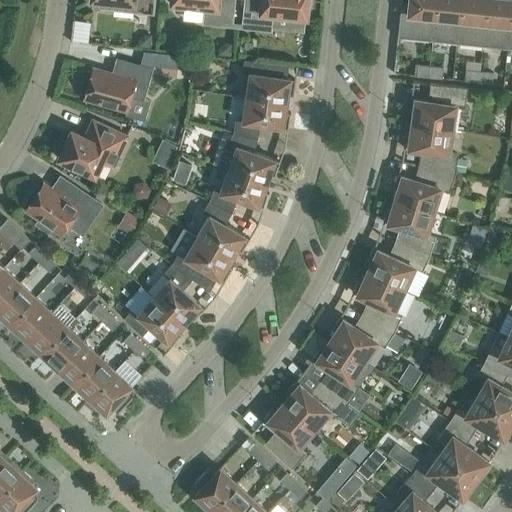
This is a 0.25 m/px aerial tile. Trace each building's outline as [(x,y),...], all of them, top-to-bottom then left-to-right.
[(97,0),(97,2),(101,5),(101,6),(114,7),(119,4),(119,2),(133,3),(132,10),(152,12),(153,0),(97,0)] [(170,0),(170,3),(206,7),(204,21),(231,24),(234,0),(170,0)] [(307,0),(244,0),(242,25),(269,28),(271,14),(306,17),(307,0)] [(431,40),(435,0),(409,0),(409,5),(401,4),(401,0),(400,0),(397,36),(431,40)] [(460,0),(435,0),(431,40),(457,43),(460,0)] [(486,0),(460,0),(457,43),(482,45),(486,0)] [(511,0),(486,0),(482,45),(507,48),(511,0)] [(138,36),(137,46),(150,47),(151,34),(143,33),(138,36)] [(224,42),(218,47),(217,54),(231,56),(232,42),(224,42)] [(189,54),(179,53),(178,69),(188,70),(189,54)] [(192,58),(192,66),(203,67),(204,58),(192,58)] [(249,73),(246,96),(287,102),(288,94),(293,94),(295,78),(288,77),(290,64),(244,59),(242,72),(249,73)] [(84,98),(126,110),(131,94),(142,98),(151,68),(123,60),(120,71),(113,69),(112,72),(93,67),(92,71),(87,70),(81,92),(85,93),(84,98)] [(428,76),(429,65),(415,64),(414,74),(428,76)] [(429,65),(428,76),(442,77),(443,67),(429,65)] [(478,81),(479,70),(465,69),(464,80),(478,81)] [(479,70),(478,81),(492,83),(493,72),(479,70)] [(412,123),(451,129),(455,106),(464,107),(467,86),(435,83),(432,101),(410,98),(409,110),(413,111),(412,123)] [(287,102),(246,96),(242,120),(235,119),(233,131),(257,138),(260,124),(288,128),(290,112),(285,111),(287,102)] [(60,154),(58,157),(95,174),(101,160),(113,165),(127,135),(92,118),(84,136),(71,130),(66,141),(62,139),(56,152),(60,154)] [(185,126),(167,120),(162,136),(180,142),(185,126)] [(423,165),(455,172),(458,153),(448,152),(451,129),(412,123),(410,135),(405,134),(403,147),(425,150),(423,165)] [(257,138),(233,131),(229,143),(236,146),(228,168),(267,182),(270,174),(274,175),(280,160),(253,151),(257,138)] [(163,139),(158,149),(166,153),(160,164),(167,167),(177,145),(163,139)] [(467,159),(457,158),(455,171),(465,172),(467,159)] [(394,199),(433,211),(440,188),(449,191),(455,172),(423,165),(418,180),(397,174),(393,185),(398,187),(394,199)] [(267,182),(228,168),(219,191),(213,189),(209,200),(232,211),(236,198),(263,207),(269,192),(264,190),(267,182)] [(511,191),(511,177),(505,176),(502,190),(511,191)] [(63,233),(69,223),(83,232),(102,202),(67,180),(61,190),(55,186),(54,189),(43,182),(41,186),(37,184),(25,203),(28,205),(26,209),(40,218),(37,223),(49,232),(53,227),(63,233)] [(159,211),(166,200),(158,195),(151,206),(159,211)] [(112,199),(103,214),(115,221),(124,207),(112,199)] [(399,242),(430,254),(435,236),(426,233),(433,211),(394,199),(391,210),(386,209),(383,221),(403,227),(399,242)] [(209,215),(196,236),(232,257),(237,249),(241,251),(249,237),(225,223),(232,211),(209,200),(202,211),(209,215)] [(130,213),(121,228),(131,234),(140,219),(130,213)] [(29,239),(18,228),(6,218),(0,224),(0,229),(21,248),(29,239)] [(490,225),(486,237),(498,241),(502,230),(490,225)] [(232,257),(196,236),(184,257),(178,253),(172,263),(192,278),(201,285),(208,272),(224,281),(232,267),(228,264),(232,257)] [(367,271),(403,288),(413,267),(422,271),(430,254),(399,242),(393,256),(373,247),(368,258),(372,260),(367,271)] [(38,261),(45,254),(35,244),(28,252),(38,261)] [(125,252),(116,262),(125,270),(134,260),(125,252)] [(38,261),(48,271),(55,263),(45,254),(38,261)] [(183,288),(192,278),(172,263),(163,273),(169,278),(153,295),(184,323),(190,316),(193,320),(204,307),(183,288)] [(0,302),(20,281),(4,266),(0,270),(0,302)] [(64,276),(74,286),(81,279),(70,269),(64,276)] [(372,301),(366,315),(394,331),(402,313),(393,309),(403,288),(367,271),(362,282),(357,280),(352,291),(372,301)] [(91,288),(81,279),(74,286),(84,296),(91,288)] [(3,318),(10,324),(36,296),(20,281),(0,302),(0,317),(2,319),(3,318)] [(184,323),(153,295),(137,314),(131,309),(124,318),(142,335),(150,326),(171,345),(182,333),(178,330),(184,323)] [(24,340),(52,310),(36,296),(10,324),(16,330),(14,331),(24,340)] [(102,320),(108,312),(98,303),(91,310),(102,320)] [(41,353),(67,325),(52,310),(24,340),(34,349),(35,347),(41,353)] [(108,312),(102,320),(112,329),(119,322),(108,312)] [(330,339),(363,361),(376,342),(384,347),(394,331),(366,315),(357,328),(339,316),(332,326),(336,329),(330,339)] [(56,369),(83,340),(67,325),(41,353),(48,359),(46,361),(56,369)] [(463,335),(451,330),(446,342),(458,347),(463,335)] [(123,340),(133,349),(140,342),(130,332),(123,340)] [(494,341),(484,362),(508,374),(511,364),(511,337),(509,336),(504,346),(494,341)] [(322,382),(348,402),(358,386),(350,381),(363,361),(330,339),(323,349),(319,347),(312,357),(330,369),(322,382)] [(73,383),(99,354),(83,340),(56,369),(65,378),(67,377),(73,383)] [(140,342),(133,349),(144,359),(150,351),(140,342)] [(87,399),(115,369),(99,354),(73,383),(79,388),(78,390),(87,399)] [(477,396),(511,416),(511,391),(501,385),(508,374),(484,362),(478,372),(488,378),(477,396)] [(124,393),(126,391),(132,385),(115,369),(87,399),(97,408),(98,406),(106,413),(113,404),(118,409),(116,411),(118,412),(132,397),(131,395),(129,398),(124,393)] [(403,373),(398,380),(411,388),(415,381),(403,373)] [(291,392),(283,401),(313,428),(329,410),(336,416),(348,402),(322,382),(312,394),(295,380),(287,389),(291,392)] [(450,420),(472,434),(479,423),(504,437),(511,426),(510,425),(511,421),(511,416),(477,396),(467,415),(457,409),(450,420)] [(313,428),(283,401),(275,411),(271,408),(263,417),(280,431),(267,446),(291,468),(305,452),(298,445),(313,428)] [(416,417),(403,408),(395,420),(407,429),(416,417)] [(440,454),(475,479),(480,472),(488,461),(465,444),(472,434),(450,420),(437,438),(447,445),(440,454)] [(258,459),(264,452),(254,442),(247,450),(258,459)] [(395,442),(387,453),(411,470),(418,459),(395,442)] [(365,459),(375,468),(385,456),(375,448),(365,459)] [(264,452),(258,459),(268,469),(275,461),(264,452)] [(411,474),(432,491),(439,480),(463,497),(471,486),(470,485),(475,479),(440,454),(428,471),(418,464),(411,474)] [(0,493),(22,470),(12,461),(11,462),(4,457),(0,461),(0,493)] [(209,511),(236,482),(220,466),(212,475),(207,470),(209,468),(208,467),(193,482),(194,484),(196,481),(201,486),(194,494),(201,501),(199,503),(209,511)] [(25,511),(38,499),(36,498),(34,500),(29,495),(37,487),(30,480),(31,478),(22,470),(0,493),(0,504),(8,511),(13,511),(19,506),(24,511),(22,511),(25,511)] [(289,488),(296,481),(286,471),(279,479),(289,488)] [(353,472),(342,485),(352,493),(363,481),(353,472)] [(398,507),(403,511),(436,511),(423,500),(432,491),(411,474),(396,491),(405,499),(398,507)] [(289,488),(299,498),(306,490),(296,481),(289,488)] [(237,511),(252,497),(236,482),(209,511),(237,511)] [(326,499),(331,493),(322,484),(316,490),(326,499)] [(315,504),(323,511),(326,511),(332,506),(322,496),(315,504)] [(267,511),(268,511),(252,497),(237,511),(267,511)]
